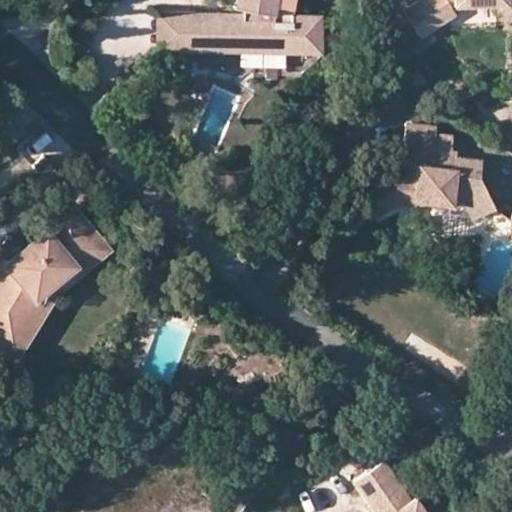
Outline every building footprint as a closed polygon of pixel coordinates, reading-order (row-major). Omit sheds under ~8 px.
[(120,0),(114,0),(96,36),(127,52),(147,13),(120,0)] [(233,0),(233,2),(243,7),(253,7),(252,20),(245,20),(195,18),(195,41),(241,43),(251,43),(269,42),(312,42),(311,16),(311,10),(291,10),(292,0),(233,0)] [(511,3),(511,0),(412,0),(404,6),(420,32),(456,9),(451,2),(493,0),(493,5),(511,3)] [(183,41),(195,41),(195,18),(245,20),(252,20),(253,7),(243,7),(244,12),(158,10),(156,48),(182,48),(183,41)] [(320,16),(311,16),(312,42),(269,42),(251,43),(241,43),(195,41),(183,41),(182,48),(321,51),(320,16)] [(411,172),(408,172),(407,175),(398,174),(385,178),(375,182),(384,203),(406,194),(423,198),(424,193),(458,202),(459,198),(472,202),(484,215),(502,198),(479,173),(481,157),(456,154),(457,149),(451,149),(453,133),(436,132),(436,125),(406,122),(403,154),(409,155),(409,161),(412,162),(411,172)] [(41,276),(96,236),(73,203),(29,235),(30,239),(18,254),(7,250),(0,261),(0,315),(10,323),(29,293),(34,296),(45,280),(41,276)] [(18,237),(7,250),(18,254),(30,239),(29,235),(18,237)] [(104,248),(96,236),(41,276),(45,280),(34,296),(29,293),(10,323),(0,315),(0,341),(10,348),(50,287),(104,248)] [(422,511),(413,498),(409,501),(382,462),(353,482),(374,511),(422,511)]
